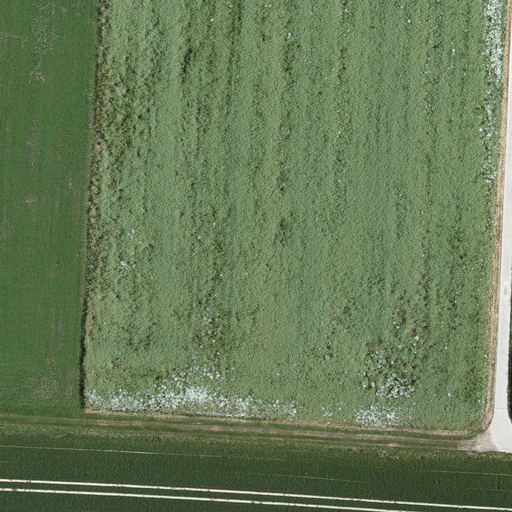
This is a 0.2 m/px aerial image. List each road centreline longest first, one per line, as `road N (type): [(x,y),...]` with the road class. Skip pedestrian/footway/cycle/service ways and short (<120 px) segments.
road 1 (track): [(502,441),(487,447),(0,419)]
road 2 (track): [(511,168),(500,423),(502,441),(511,446)]
